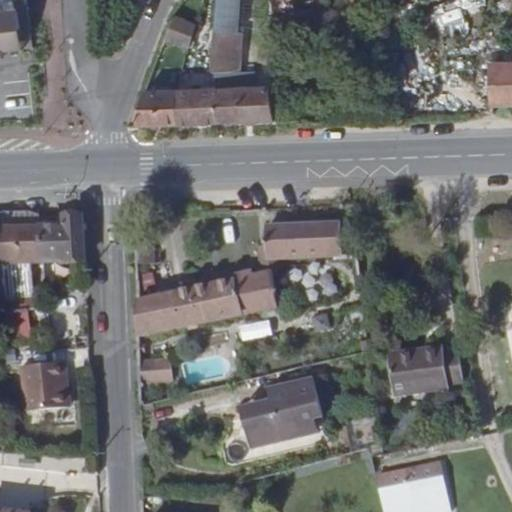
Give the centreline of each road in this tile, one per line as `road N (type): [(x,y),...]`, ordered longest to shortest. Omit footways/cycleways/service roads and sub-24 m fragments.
road 1 (primary): [(511,155),(105,170)]
road 2 (residential): [(121,511),(105,170)]
road 3 (residential): [(105,170),(115,97),(160,0)]
